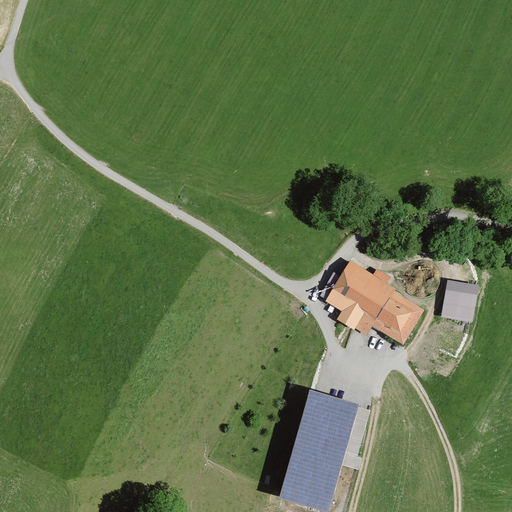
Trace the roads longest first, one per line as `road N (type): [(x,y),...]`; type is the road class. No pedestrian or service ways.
road 1 (residential): [(511,220),(422,212),(368,231),(314,286),(300,290),(86,159),(29,103),(5,70),(25,0)]
road 2 (track): [(458,511),(451,455),(410,373),(339,354),(307,288)]
